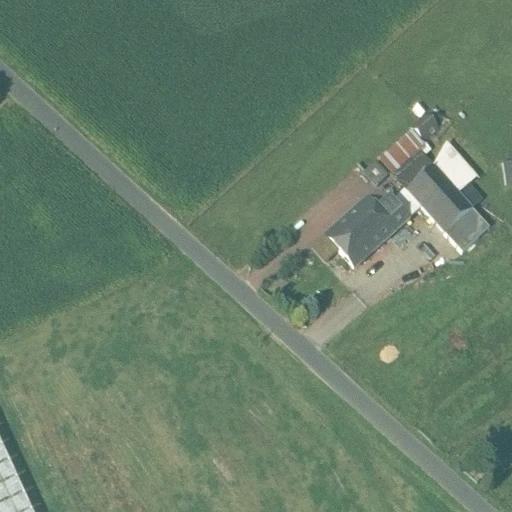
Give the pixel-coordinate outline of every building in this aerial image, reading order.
[(438,130),(425,115),(409,128),(422,144),(438,130)] [(423,147),(410,134),(378,164),(389,176),(388,177),(394,183),(405,194),(432,170),(421,158),(428,152),(424,146),(423,147)] [(475,181),(445,148),(433,169),(456,196),(466,189),(475,181)] [(511,162),(497,165),(500,189),(511,187),(511,162)] [(374,165),(363,175),(375,188),(386,179),(374,165)] [(433,169),(432,170),(405,194),(419,210),(443,238),(471,213),(470,212),(456,196),(433,169)] [(479,204),(466,189),(456,196),(470,212),(479,204)] [(379,191),(324,239),(352,270),(407,222),(406,221),(390,203),(379,191)] [(406,194),(390,203),(406,221),(419,210),(406,194)] [(471,213),(443,238),(461,256),(488,231),(471,213)] [(0,511),(30,511),(0,443),(0,511)]
